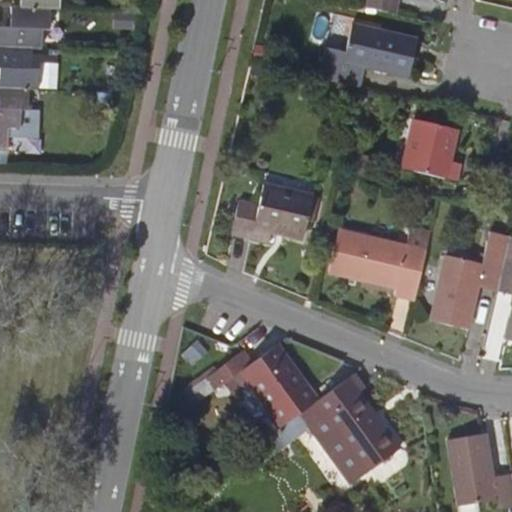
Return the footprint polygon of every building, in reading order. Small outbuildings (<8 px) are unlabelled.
[(20,0),(20,8),(49,9),(58,9),(58,0),(20,0)] [(362,0),(362,2),(395,10),(397,0),(362,0)] [(49,9),(20,8),(10,7),(10,27),(0,26),(0,47),(31,49),(41,50),(42,30),(49,31),(49,9)] [(316,72),(358,82),(363,63),(406,72),(415,35),(350,19),(341,57),(331,56),(333,48),(322,46),(316,72)] [(31,49),(0,47),(0,87),(27,89),(37,90),(37,68),(30,68),(31,49)] [(124,75),(126,64),(112,61),(110,71),(124,75)] [(0,149),(6,150),(7,129),(19,130),(19,111),(26,111),(27,89),(0,87),(0,149)] [(401,164),(453,177),(458,157),(449,155),(455,125),(412,114),(401,164)] [(271,229),(302,236),(312,195),(263,183),(258,204),(239,199),(231,230),(269,239),(271,229)] [(414,295),(429,231),(409,226),(405,242),(339,226),(329,268),(363,277),(365,270),(399,278),(396,291),(414,295)] [(497,288),(510,234),(490,229),(483,262),(445,254),(430,318),(467,326),(478,283),(497,288)] [(511,234),(510,234),(497,288),(511,290),(511,311),(506,336),(511,336),(511,234)] [(247,370),(272,406),(285,424),(302,412),(321,398),(309,380),(283,344),(256,363),(248,351),(194,389),(203,401),(247,370)] [(355,373),(321,398),(302,412),(311,424),(307,427),(348,481),(364,469),(366,471),(400,447),(379,418),(375,421),(369,413),(373,410),(360,391),(365,387),(355,373)] [(511,505),(511,479),(511,473),(491,476),(484,433),(451,438),(462,503),(495,500),(496,508),(511,505)]
